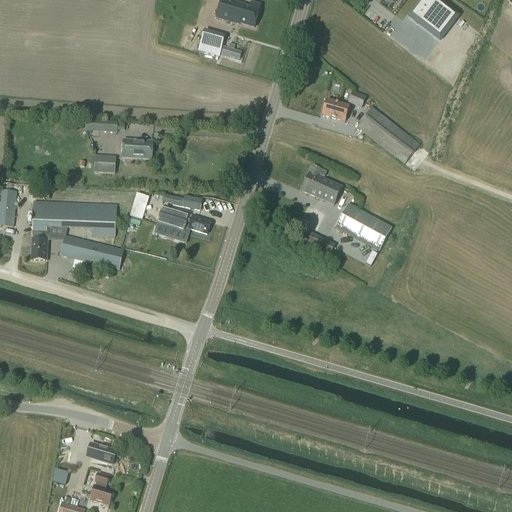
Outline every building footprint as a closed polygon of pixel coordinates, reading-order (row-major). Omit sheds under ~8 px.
[(141,0),(137,40),(145,41),(150,0),(141,0)] [(178,0),(174,21),(180,22),(170,65),(188,69),(203,0),(178,0)] [(221,0),(215,20),(240,27),(240,26),(254,30),(261,8),(251,5),(250,10),(244,8),(246,0),(236,0),(235,5),(221,0)] [(440,41),(458,18),(435,0),(422,0),(409,17),(440,41)] [(75,41),(96,41),(96,29),(75,29),(75,41)] [(216,52),(220,34),(200,29),(195,47),(216,52)] [(223,48),(221,56),(239,61),(241,53),(233,51),(234,46),(229,45),(228,49),(223,48)] [(353,92),(348,103),(361,109),(362,107),(367,110),(372,101),(353,92)] [(326,100),(321,117),(345,124),(350,107),(326,100)] [(371,109),(356,128),(404,166),(419,146),(371,109)] [(85,122),(84,131),(117,134),(117,132),(123,132),(124,125),(85,122)] [(123,142),(121,160),(151,162),(152,143),(123,142)] [(94,156),(93,173),(115,174),(116,157),(94,156)] [(311,166),(300,193),(334,208),(342,188),(318,178),(319,177),(324,179),(327,173),(311,166)] [(0,192),(0,227),(14,229),(17,194),(0,192)] [(173,198),(171,208),(200,213),(202,201),(183,198),(182,200),(173,198)] [(32,204),(30,262),(47,263),(48,241),(50,241),(50,229),(96,231),(96,237),(116,238),(117,207),(32,204)] [(348,206),(336,229),(380,253),(392,230),(348,206)] [(162,209),(156,227),(184,235),(186,231),(207,238),(211,224),(162,209)] [(305,233),(298,246),(326,260),(333,247),(305,233)] [(65,238),(59,258),(119,273),(124,252),(65,238)] [(107,450),(103,463),(113,466),(117,453),(107,450)] [(95,487),(91,502),(110,507),(114,493),(104,490),(105,487),(107,487),(109,479),(98,476),(96,484),(95,487)]
